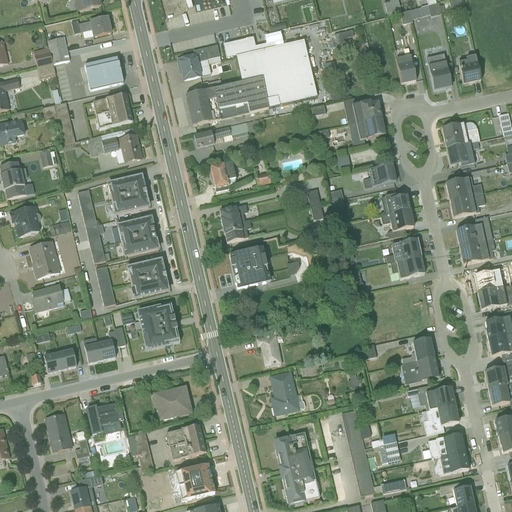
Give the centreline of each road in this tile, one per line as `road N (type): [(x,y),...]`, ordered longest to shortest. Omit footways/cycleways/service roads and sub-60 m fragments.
road 1 (primary): [(214,357),(132,0)]
road 2 (unknown): [(190,295),(95,311),(71,195),(161,172)]
road 3 (residential): [(20,404),(214,357)]
road 4 (primary): [(253,511),(214,357)]
road 5 (residential): [(461,376),(492,511)]
